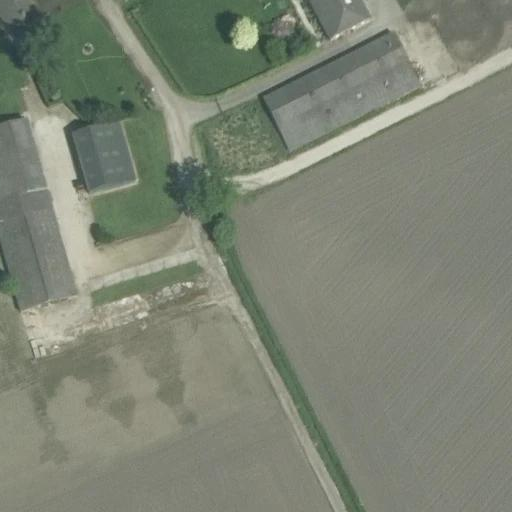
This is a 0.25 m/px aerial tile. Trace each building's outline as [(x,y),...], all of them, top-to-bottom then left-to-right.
[(0,0),(0,4),(8,15),(1,20),(17,39),(35,25),(26,13),(33,8),(27,1),(27,0),(0,0)] [(307,0),(330,42),(366,23),(354,0),(307,0)] [(411,0),(420,20),(465,0),(411,0)] [(482,96),(508,96),(511,91),(511,37),(508,33),(483,33),(465,52),(464,77),(482,96)] [(263,101),(290,153),(419,86),(393,35),(263,101)] [(0,132),(0,239),(22,313),(77,297),(27,125),(0,132)] [(73,138),(90,196),(136,183),(120,125),(73,138)]
